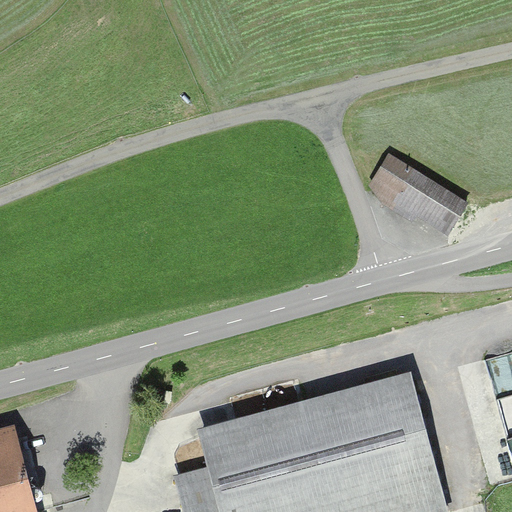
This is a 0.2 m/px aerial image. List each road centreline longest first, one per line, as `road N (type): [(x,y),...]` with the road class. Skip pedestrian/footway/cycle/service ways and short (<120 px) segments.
road 1 (tertiary): [(0,385),(384,279)]
road 2 (residential): [(320,97),(171,132),(0,198)]
road 3 (unclassified): [(320,97),(511,50)]
road 4 (residential): [(384,279),(320,97)]
road 5 (tertiary): [(384,279),(511,245)]
road 6 (track): [(511,280),(461,286),(384,279)]
